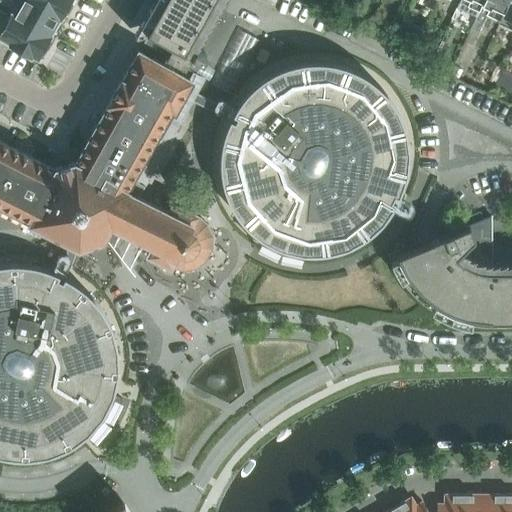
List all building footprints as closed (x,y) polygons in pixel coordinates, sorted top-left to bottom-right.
[(55,30),(62,17),(32,0),(20,0),(12,15),(48,35),(52,28),(55,30)] [(32,0),(62,17),(69,4),(67,3),(68,0),(32,0)] [(153,0),(135,35),(136,36),(146,32),(149,33),(189,55),(190,55),(202,62),(206,55),(195,49),(195,50),(221,0),(153,0)] [(500,17),(508,0),(483,0),(482,5),(489,8),(488,11),(500,17)] [(511,28),(511,0),(508,0),(500,17),(498,22),(511,28)] [(48,36),(48,35),(12,15),(0,35),(10,42),(32,55),(32,54),(36,56),(41,48),(44,49),(51,37),(48,36)] [(392,26),(374,17),(367,31),(385,40),(392,26)] [(0,205),(30,220),(29,222),(69,242),(65,256),(62,262),(57,272),(56,272),(36,265),(13,262),(0,264),(0,454),(1,455),(24,457),(47,454),(68,445),(87,432),(102,414),(112,394),(117,371),(117,348),(111,326),(100,306),(84,289),(66,277),(66,276),(70,267),(74,260),(78,247),(79,247),(102,239),(114,245),(122,230),(131,235),(130,237),(131,238),(132,235),(141,240),(140,242),(142,243),(143,241),(152,245),(148,254),(171,266),(182,269),(195,266),(205,258),(211,246),(211,234),(206,222),(197,215),(174,203),(169,212),(139,196),(140,194),(139,194),(192,101),(229,120),(222,140),(220,162),(223,184),(231,205),(244,223),(261,237),(261,238),(303,252),(325,252),(346,246),(366,235),(382,220),(390,208),(394,203),(395,200),(391,198),(393,193),(398,196),(399,193),(398,193),(406,173),(408,151),(405,129),(396,108),(383,90),(366,76),(347,66),(325,61),(303,61),(281,67),(262,78),(245,93),(237,106),(234,111),(234,110),(233,111),(226,107),(217,103),(196,92),(205,77),(184,66),(190,55),(189,55),(149,33),(139,51),(138,50),(123,78),(122,78),(108,102),(109,103),(94,129),(76,162),(75,161),(55,167),(55,168),(54,167),(40,160),(0,140),(0,205)] [(511,239),(491,239),(491,216),(427,243),(397,255),(399,250),(388,255),(394,270),(402,282),(406,287),(411,293),(417,299),(428,308),(440,316),(449,320),(461,324),(488,328),(491,328),(511,328),(511,239)] [(462,511),(463,493),(444,493),(444,503),(438,503),(437,511),(462,511)] [(483,511),(483,493),(463,493),(462,511),(483,511)] [(503,511),(504,493),(483,493),(483,511),(503,511)] [(511,511),(511,493),(504,493),(503,511),(511,511)] [(411,496),(395,505),(399,511),(428,511),(422,501),(416,504),(411,496)] [(129,511),(130,511),(129,511),(129,510),(128,509),(128,508),(127,508),(127,507),(127,506),(126,506),(126,505),(125,505),(125,504),(124,503),(124,502),(123,502),(123,501),(122,500),(106,511),(129,511)]
